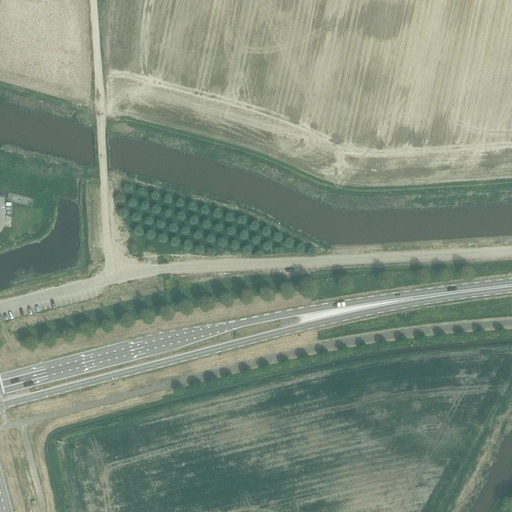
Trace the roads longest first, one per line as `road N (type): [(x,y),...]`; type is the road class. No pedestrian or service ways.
road 1 (primary): [(0,405),(432,296)]
road 2 (primary): [(432,296),(247,322),(0,384)]
road 3 (unclassified): [(110,278),(511,252)]
road 4 (unclassified): [(110,278),(93,0)]
